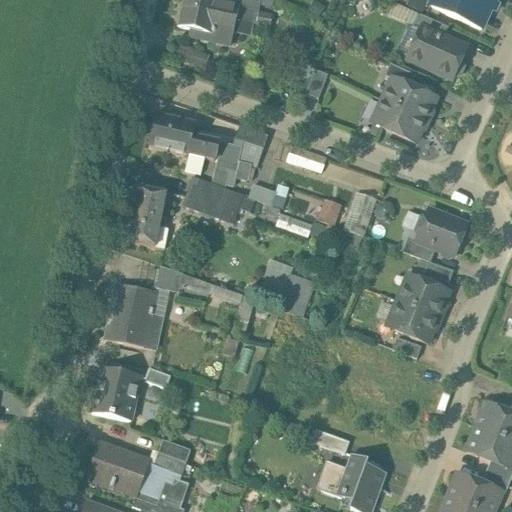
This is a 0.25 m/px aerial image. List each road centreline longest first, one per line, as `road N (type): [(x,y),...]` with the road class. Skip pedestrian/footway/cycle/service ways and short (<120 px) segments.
road 1 (tertiary): [(27,511),(122,68)]
road 2 (residential): [(451,182),(475,192),(492,218),(493,261),(466,345),(459,399),(411,511)]
road 3 (residential): [(122,68),(451,182)]
road 4 (residential): [(511,46),(451,182)]
